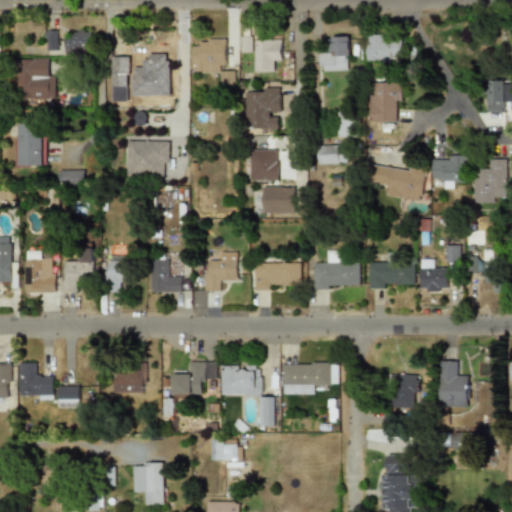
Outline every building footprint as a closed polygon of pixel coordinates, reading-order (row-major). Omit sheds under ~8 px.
[(47,50),(63,50),(62,30),(46,31),(47,50)] [(92,52),(91,32),(64,33),(65,53),(92,52)] [(365,60),(400,59),(400,41),(383,41),(383,34),(365,35),(365,60)] [(239,36),(240,52),(252,52),(251,36),(239,36)] [(348,70),(348,36),(327,36),(327,52),(318,53),(319,70),(348,70)] [(224,39),(198,40),(198,46),(191,46),(191,72),(219,72),(219,65),(225,65),(224,39)] [(280,60),(280,39),(254,39),(254,70),(273,70),(272,60),(280,60)] [(177,95),(177,70),(167,70),(167,54),(148,54),(148,63),(145,63),(146,92),(140,93),(140,104),(166,103),(166,95),(177,95)] [(54,97),(54,59),(19,59),(19,97),(54,97)] [(511,102),(511,80),(486,80),(485,112),(504,112),(504,102),(511,102)] [(401,83),(370,82),(369,121),(395,121),(395,100),(401,100),(401,83)] [(280,87),(245,87),(246,128),(280,128),(280,87)] [(46,122),(19,122),(19,166),(46,166),(46,122)] [(169,141),(127,141),(127,175),(169,175),(169,141)] [(345,163),(345,145),(318,145),(317,163),(345,163)] [(276,180),(277,149),(250,149),(249,180),(276,180)] [(465,182),(466,155),(447,155),(447,159),(431,159),(431,178),(442,179),(442,188),(452,189),(453,182),(465,182)] [(472,202),(493,203),(493,197),(505,197),(506,159),(489,159),(489,169),(473,168),(472,202)] [(422,201),(426,170),(367,161),(364,181),(386,185),(384,195),(422,201)] [(60,185),(84,184),(84,170),(59,171),(60,185)] [(293,206),(293,186),(263,186),(263,206),(293,206)] [(0,283),(16,283),(15,243),(0,243),(0,283)] [(96,248),(86,248),(86,259),(63,260),(64,292),(75,292),(75,282),(97,281),(96,248)] [(57,292),(57,259),(46,259),(47,250),(27,250),(27,292),(57,292)] [(340,250),(324,250),(324,260),(313,260),(313,288),(360,288),(360,260),(340,260),(340,250)] [(238,251),(216,251),(216,261),(205,261),(205,292),(224,292),(224,282),(238,282),(238,251)] [(107,291),(129,291),(129,256),(107,256),(107,291)] [(504,292),(504,258),(470,258),(470,277),(483,277),(483,293),(504,292)] [(151,293),(182,293),(182,273),(172,273),(172,259),(151,259),(151,293)] [(420,260),(420,292),(448,292),(448,267),(435,267),(435,260),(420,260)] [(415,288),(415,261),(369,261),(369,288),(415,288)] [(301,262),(254,262),(254,290),(280,290),(280,282),(301,282),(301,262)] [(461,360),(442,360),(442,401),(471,401),(471,372),(461,372),(461,360)] [(217,362),(192,362),(192,372),(172,372),(172,394),(206,394),(206,383),(217,383),(217,362)] [(338,362),(282,362),(282,394),(316,394),(316,383),(338,383),(338,362)] [(15,363),(0,363),(0,397),(15,397),(15,363)] [(22,363),(22,396),(57,396),(57,373),(43,373),(43,363),(22,363)] [(116,393),(148,393),(148,363),(139,363),(139,372),(116,372),(116,393)] [(261,396),(261,364),(221,364),(222,396),(259,395),(260,427),(274,426),(274,396),(261,396)] [(419,374),(393,374),(393,405),(419,405),(419,374)] [(62,406),(83,406),(83,385),(62,385),(62,406)] [(455,469),(475,468),(473,433),(454,433),(455,469)] [(237,439),(213,439),(213,460),(237,460),(237,439)] [(382,473),(381,511),(390,511),(414,511),(414,454),(388,454),(388,474),(382,473)] [(0,472),(8,471),(7,458),(0,458),(0,472)] [(167,462),(136,462),(136,494),(147,494),(147,504),(167,504),(167,462)] [(238,511),(238,501),(206,502),(206,511),(238,511)]
